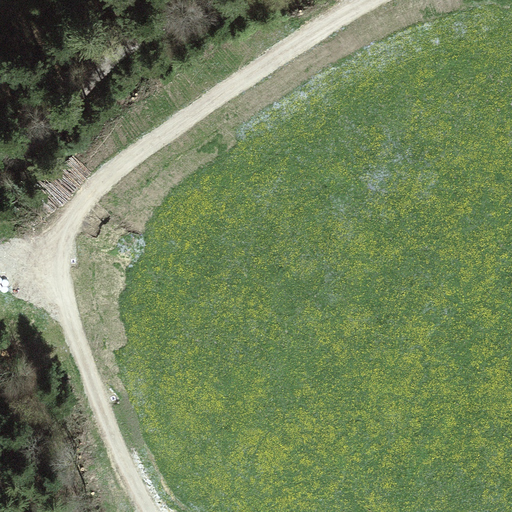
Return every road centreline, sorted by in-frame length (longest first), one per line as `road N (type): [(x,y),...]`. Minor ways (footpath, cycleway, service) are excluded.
road 1 (track): [(156,511),(65,306),(60,258),(71,213),(107,172),(373,0)]
road 2 (track): [(252,0),(113,73),(0,167)]
